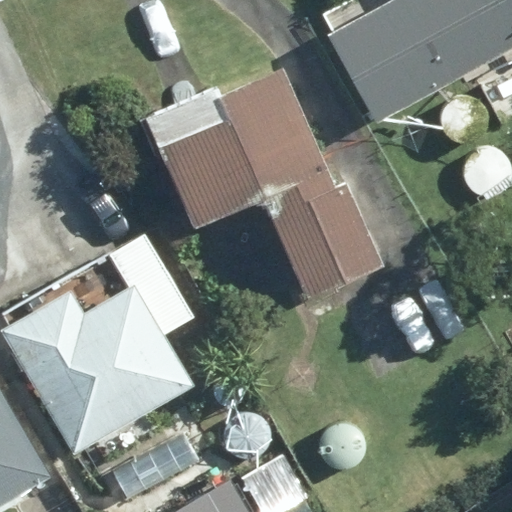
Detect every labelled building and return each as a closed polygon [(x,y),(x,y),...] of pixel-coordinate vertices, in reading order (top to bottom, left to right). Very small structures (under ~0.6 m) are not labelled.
[(389,117),(511,46),(511,0),(392,0),(339,30),(389,117)] [(353,174),(301,53),(240,79),(237,72),(158,106),(207,218),(232,207),(257,263),(301,244),(321,288),(400,255),(363,169),(353,174)] [(511,158),(479,83),(433,103),(478,205),(511,190),(511,158)] [(423,190),(446,226),(471,210),(448,174),(423,190)] [(208,242),(238,315),(256,306),(226,235),(208,242)] [(10,320),(83,448),(98,439),(111,463),(169,429),(154,403),(205,375),(147,274),(93,304),(78,280),(10,320)] [(0,364),(0,500),(60,463),(0,364)] [(335,391),(303,406),(316,435),(348,420),(335,391)] [(253,511),(231,472),(158,511),(253,511)] [(34,511),(47,511),(59,503),(49,488),(28,503),(34,511)]
